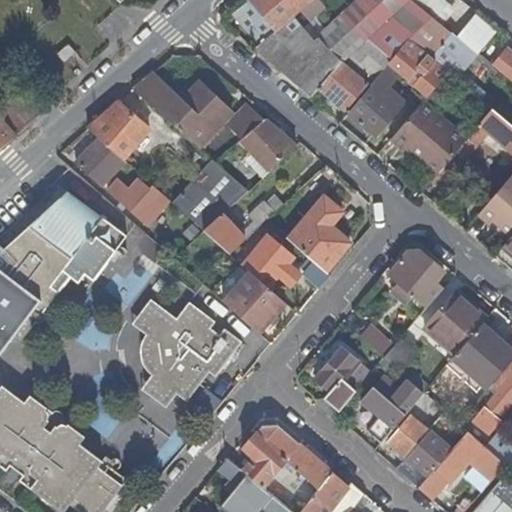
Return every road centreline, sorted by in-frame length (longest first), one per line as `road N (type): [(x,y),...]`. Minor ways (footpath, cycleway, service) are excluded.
road 1 (residential): [(401,212),(188,18)]
road 2 (residential): [(188,18),(0,180)]
road 3 (residential): [(261,387),(401,212)]
road 4 (residential): [(404,511),(261,387)]
road 5 (residential): [(153,511),(261,387)]
road 6 (residential): [(511,306),(401,212)]
